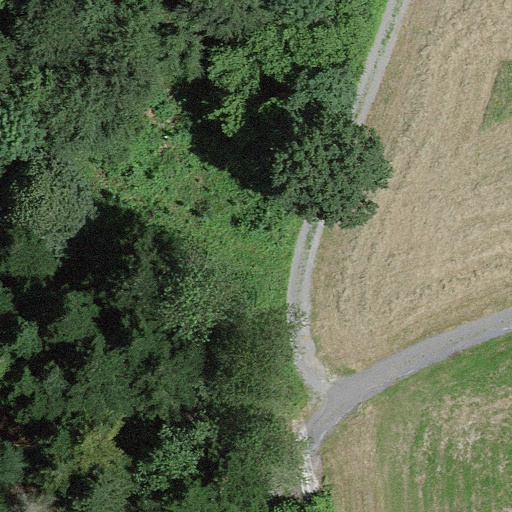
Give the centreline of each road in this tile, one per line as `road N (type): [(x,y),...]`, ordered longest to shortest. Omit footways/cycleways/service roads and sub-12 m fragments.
road 1 (track): [(393,0),(317,213),(298,302),(308,365),(337,398)]
road 2 (track): [(511,323),(337,398)]
road 3 (track): [(274,511),(337,398)]
